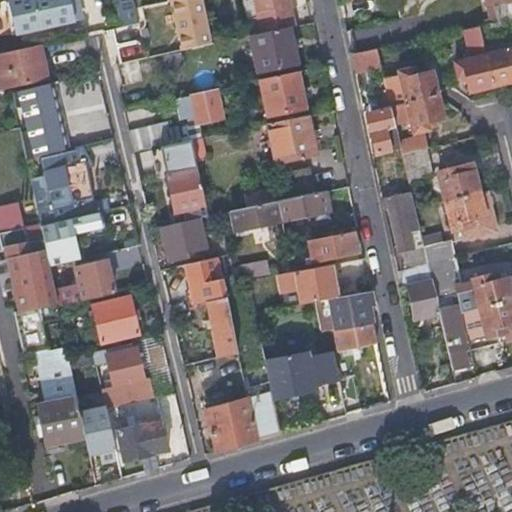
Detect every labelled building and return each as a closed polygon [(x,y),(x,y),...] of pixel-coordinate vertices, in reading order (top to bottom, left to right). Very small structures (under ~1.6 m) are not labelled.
[(73,0),(5,0),(4,1),(11,34),(78,19),(73,0)] [(115,0),(121,25),(137,22),(134,7),(132,0),(115,0)] [(171,0),(181,49),(211,43),(200,0),(171,0)] [(242,0),(249,34),(287,25),(284,10),(285,10),(283,0),(242,0)] [(511,0),(484,0),(489,22),(496,20),(493,5),(511,1),(511,0)] [(475,25),(463,27),(470,58),(453,62),(457,77),(465,75),(469,91),(511,80),(511,71),(510,63),(511,62),(511,47),(503,50),(498,31),(511,28),(511,1),(493,5),(496,20),(489,22),(475,25)] [(249,34),(248,34),(256,71),(295,62),(287,25),(249,34)] [(439,59),(433,34),(423,37),(416,38),(422,62),(439,59)] [(141,42),(122,42),(123,59),(141,58),(141,42)] [(46,78),(39,43),(0,51),(0,84),(1,89),(46,78)] [(379,66),(375,48),(350,54),(354,72),(379,66)] [(427,127),(425,121),(434,119),(442,117),(431,70),(414,74),(412,66),(398,69),(405,100),(388,104),(392,120),(404,118),(404,119),(409,119),(412,131),(427,128),(427,127)] [(305,107),(297,70),(258,78),(265,115),(305,107)] [(21,143),(25,160),(62,150),(47,82),(10,91),(14,107),(18,106),(26,142),(21,143)] [(220,115),(213,88),(180,95),(174,96),(178,116),(193,112),(195,121),(220,115)] [(388,104),(385,88),(378,90),(383,109),(366,113),(375,154),(391,150),(384,121),(392,120),(388,104)] [(315,153),(306,114),(264,123),(272,162),(315,153)] [(425,121),(427,127),(435,125),(434,119),(425,121)] [(399,148),(396,138),(392,120),(384,121),(391,150),(399,148)] [(126,133),(131,153),(159,147),(160,146),(184,141),(180,127),(166,130),(164,123),(126,133)] [(400,153),(427,147),(424,132),(396,138),(399,148),(400,153)] [(198,137),(190,139),(195,160),(203,158),(198,137)] [(173,211),(191,207),(204,204),(200,184),(195,160),(190,139),(184,141),(160,146),(159,147),(173,211)] [(100,211),(108,210),(106,200),(93,203),(85,168),(91,166),(83,144),(69,148),(69,151),(41,158),(45,176),(29,178),(39,226),(100,211)] [(400,153),(406,178),(432,171),(427,147),(400,153)] [(471,163),(464,164),(466,172),(473,171),(471,163)] [(437,170),(444,200),(478,192),(473,171),(466,172),(464,164),(437,170)] [(241,193),(244,207),(260,204),(257,190),(241,193)] [(275,200),(280,220),(328,209),(324,190),(275,200)] [(496,230),(486,190),(478,192),(444,200),(447,212),(451,229),(459,227),(462,238),(496,230)] [(418,264),(426,262),(422,245),(413,207),(409,191),(401,192),(418,264)] [(401,268),(418,264),(401,192),(385,196),(401,268)] [(244,207),(230,210),(233,230),(280,220),(275,200),(260,204),(244,207)] [(193,218),(198,217),(207,215),(204,204),(191,207),(193,218)] [(39,226),(47,266),(77,259),(71,234),(104,226),(100,211),(39,226)] [(193,218),(161,226),(168,262),(188,257),(187,253),(205,248),(198,217),(193,218)] [(304,257),(306,264),(357,253),(352,232),(340,235),(339,230),(327,232),(328,237),(308,241),(311,256),(304,257)] [(426,262),(451,256),(447,238),(422,245),(426,262)] [(215,255),(186,262),(195,303),(204,301),(217,357),(236,352),(222,285),(215,255)] [(458,283),(451,256),(426,262),(429,278),(434,297),(454,292),(453,285),(458,283)] [(55,306),(113,292),(105,260),(73,267),(77,283),(52,289),(55,306)] [(429,278),(426,262),(418,264),(401,268),(396,270),(399,285),(405,284),(412,317),(437,311),(436,307),(434,297),(429,278)] [(328,263),(277,274),(280,292),(297,289),(300,302),(313,300),(334,295),(328,263)] [(474,292),(455,296),(456,302),(466,340),(504,331),(503,323),(511,320),(511,298),(507,276),(491,279),(490,273),(471,277),(474,292)] [(369,288),(334,295),(313,300),(317,319),(330,317),(337,349),(375,341),(367,303),(372,302),(369,288)] [(136,332),(128,296),(90,306),(99,341),(136,332)] [(461,341),(466,340),(456,302),(436,307),(437,311),(445,345),(461,341)] [(463,349),(468,348),(467,347),(466,340),(461,341),(445,345),(447,352),(451,368),(467,364),(463,349)] [(126,403),(151,397),(146,375),(140,376),(133,348),(129,348),(128,342),(91,351),(94,363),(106,360),(111,383),(99,385),(104,406),(104,408),(126,403)] [(69,369),(66,357),(64,347),(35,353),(38,368),(54,365),(61,398),(36,404),(45,445),(83,437),(77,411),(69,369)] [(263,359),(269,390),(272,399),(315,390),(314,385),(336,380),(335,376),(331,351),(323,352),(308,356),(307,350),(263,359)] [(94,363),(91,351),(66,357),(69,369),(94,363)] [(350,373),(335,376),(336,380),(341,403),(355,399),(350,373)] [(269,390),(246,397),(255,439),(279,432),(272,399),(269,390)] [(255,439),(246,397),(203,409),(208,434),(211,433),(215,451),(255,439)] [(87,456),(114,450),(109,431),(107,422),(104,408),(104,406),(77,411),(83,437),(87,456)] [(161,418),(109,431),(114,450),(116,461),(138,455),(152,452),(167,448),(161,418)] [(138,455),(142,471),(156,468),(152,452),(138,455)]
